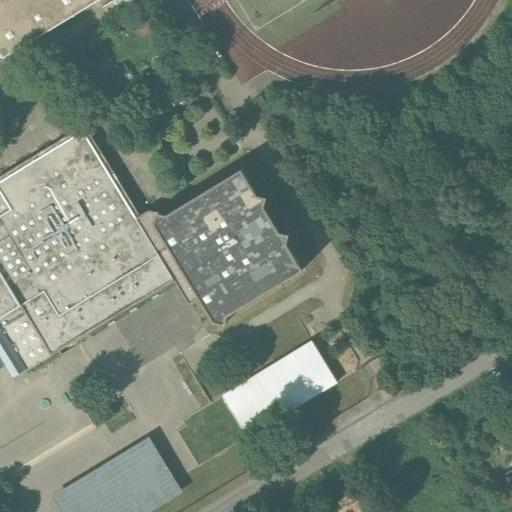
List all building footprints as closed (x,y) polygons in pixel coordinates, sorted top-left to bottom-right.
[(103,0),(0,0),(0,62),(92,7),(103,0)] [(103,0),(92,7),(99,18),(117,7),(126,21),(154,4),(151,0),(103,0)] [(263,97),(254,103),(266,122),(275,116),(263,97)] [(87,134),(0,186),(0,360),(4,357),(17,378),(176,282),(167,268),(178,262),(216,325),(219,323),(226,326),(229,317),(305,271),(290,246),(293,235),(282,233),(267,209),(271,199),(260,196),(244,170),(170,215),(151,211),(139,219),(87,134)] [(312,342),(222,396),(247,438),(337,383),(312,342)] [(149,441),(56,497),(64,511),(147,511),(180,493),(149,441)]
